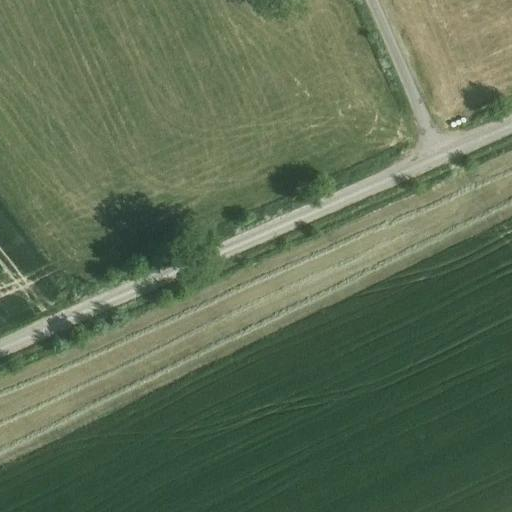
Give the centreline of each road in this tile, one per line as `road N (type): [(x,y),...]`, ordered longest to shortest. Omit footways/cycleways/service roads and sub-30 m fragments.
road 1 (unclassified): [(0,350),(442,157)]
road 2 (unclassified): [(374,0),(442,157)]
